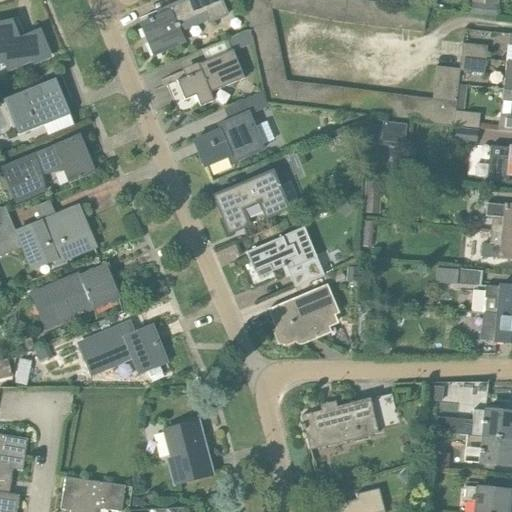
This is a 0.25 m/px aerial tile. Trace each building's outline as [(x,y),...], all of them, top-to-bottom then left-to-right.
[(226,16),(218,0),(186,0),(167,8),(169,12),(141,24),(155,56),(183,44),(175,27),(179,26),(178,24),(204,13),(208,23),(226,16)] [(245,0),(244,6),(249,28),(274,23),(272,9),(284,12),(286,0),(245,0)] [(286,0),(284,12),(296,15),(299,0),(286,0)] [(299,0),(296,15),(308,17),(311,0),(299,0)] [(311,0),(308,17),(320,20),(324,0),(311,0)] [(324,0),(320,20),(332,22),(336,0),(324,0)] [(346,0),(336,0),(332,22),(345,24),(348,0),(346,0)] [(348,0),(345,24),(356,25),(359,1),(348,0)] [(484,16),(485,0),(472,0),(471,15),(484,16)] [(485,0),(484,16),(497,17),(498,0),(485,0)] [(370,3),(359,1),(356,25),(367,27),(370,3)] [(370,3),(367,27),(379,28),(381,4),(370,3)] [(381,4),(379,28),(390,29),(393,6),(381,4)] [(393,6),(390,29),(401,31),(404,7),(393,6)] [(404,7),(401,31),(412,32),(415,8),(404,7)] [(415,8),(412,32),(424,34),(427,10),(415,8)] [(10,23),(0,25),(0,63),(5,63),(8,70),(47,54),(38,33),(18,41),(10,23)] [(249,28),(251,39),(277,34),(274,23),(249,28)] [(251,39),(253,51),(279,45),(277,34),(251,39)] [(253,51),(256,62),(281,57),(279,45),(253,51)] [(462,45),(460,58),(483,60),(485,47),(462,45)] [(243,79),(231,50),(187,69),(189,76),(176,82),(184,100),(194,96),(199,107),(212,102),(208,94),(243,79)] [(258,73),(284,68),(281,57),(256,62),(258,73)] [(483,60),(460,58),(459,70),(460,70),(482,72),(483,60)] [(459,81),(460,70),(459,70),(436,67),(435,79),(459,81)] [(258,73),(265,105),(286,81),(284,68),(258,73)] [(459,81),(435,79),(434,89),(457,91),(459,81)] [(17,137),(57,121),(69,117),(54,80),(38,87),(3,101),(17,137)] [(294,109),(298,83),(287,81),(286,81),(265,105),(294,109)] [(294,109),(306,110),(309,84),(298,83),(294,109)] [(306,110),(317,111),(320,85),(309,84),(306,110)] [(317,111),(328,113),(331,87),(320,85),(317,111)] [(328,113),(339,114),(343,88),(331,87),(328,113)] [(339,114),(351,115),(354,89),(343,88),(339,114)] [(351,115),(362,117),(365,91),(354,89),(351,115)] [(434,89),(433,99),(430,125),(453,128),(455,113),(457,91),(434,89)] [(365,91),(362,117),(373,118),(376,92),(365,91)] [(373,118),(385,119),(388,94),(376,92),(373,118)] [(266,110),(264,105),(260,94),(224,110),(230,123),(228,124),(227,121),(219,124),(222,130),(194,142),(205,168),(229,157),(232,165),(262,152),(248,118),(266,110)] [(396,121),(399,95),(388,94),(385,119),(396,121)] [(407,122),(410,96),(399,95),(396,121),(407,122)] [(407,122),(419,124),(422,98),(410,96),(407,122)] [(430,125),(433,99),(422,98),(419,124),(430,125)] [(453,128),(455,128),(476,131),(477,115),(455,113),(453,128)] [(499,132),(511,133),(511,113),(511,119),(501,118),(499,132)] [(376,143),(399,146),(402,126),(378,124),(376,143)] [(476,131),(455,128),(454,142),(475,145),(477,131),(476,131)] [(83,149),(78,138),(2,170),(16,203),(44,191),(40,176),(64,170),(70,185),(94,175),(89,164),(83,165),(77,151),(83,149)] [(511,149),(496,148),(495,158),(496,158),(494,174),(511,176),(511,149)] [(285,211),(270,174),(214,198),(229,233),(247,226),(240,211),(259,204),(265,219),(285,211)] [(379,214),(381,184),(365,183),(363,214),(379,214)] [(92,242),(78,207),(55,217),(48,201),(33,208),(40,223),(16,233),(11,221),(0,225),(0,294),(4,293),(0,282),(0,257),(22,249),(31,270),(55,260),(57,264),(70,258),(68,253),(92,242)] [(344,218),(350,213),(343,205),(338,211),(344,218)] [(493,218),(492,232),(511,233),(511,207),(487,205),(486,217),(493,218)] [(370,248),(373,222),(363,221),(361,247),(370,248)] [(324,276),(304,229),(245,254),(254,274),(269,268),(271,273),(285,267),(294,289),(324,276)] [(511,233),(492,232),(490,245),(483,244),(482,257),(511,260),(511,233)] [(116,299),(103,267),(70,281),(69,279),(33,295),(46,328),(116,299)] [(358,283),(359,269),(346,268),(345,282),(358,283)] [(479,287),(480,272),(451,270),(450,284),(456,284),(456,286),(479,287)] [(343,279),(340,271),(332,274),(336,283),(343,279)] [(498,300),(497,315),(511,316),(511,288),(499,287),(499,288),(486,287),(484,298),(498,300)] [(335,315),(325,289),(276,309),(279,316),(273,319),(278,331),(273,333),(278,345),(283,343),(284,345),(295,341),(296,343),(298,344),(299,345),(300,345),(301,345),(302,344),(328,334),(326,328),(334,325),(331,317),(335,315)] [(376,318),(377,304),(363,303),(363,311),(366,314),(369,318),(376,318)] [(385,328),(390,313),(380,309),(375,323),(385,328)] [(511,316),(497,315),(495,329),(482,328),(480,340),(494,342),(494,343),(511,344),(511,316)] [(131,336),(127,325),(79,345),(91,376),(140,355),(147,371),(165,363),(158,346),(154,348),(146,330),(131,336)] [(30,339),(22,342),(26,352),(34,349),(30,339)] [(46,346),(34,351),(39,363),(52,358),(46,346)] [(0,379),(11,376),(7,360),(0,362),(0,379)] [(24,384),(25,374),(14,373),(13,384),(24,384)] [(442,389),(432,388),(431,403),(441,404),(442,389)] [(390,394),(301,417),(309,451),(378,434),(376,428),(397,423),(390,394)] [(474,411),(471,437),(511,441),(511,414),(486,412),(474,411)] [(175,485),(211,475),(197,423),(164,432),(172,460),(168,461),(175,485)] [(426,450),(428,434),(411,432),(410,448),(426,450)] [(0,491),(11,493),(15,469),(25,471),(30,439),(0,434),(0,491)] [(511,441),(471,437),(467,437),(465,463),(481,465),(481,464),(511,467),(511,468),(511,441)] [(448,472),(449,455),(436,454),(434,471),(448,472)] [(409,487),(418,477),(406,467),(397,477),(409,487)] [(72,511),(99,511),(100,509),(119,511),(120,511),(124,487),(68,478),(63,509),(73,510),(72,511)] [(475,502),(473,511),(507,511),(509,493),(465,489),(464,501),(475,502)] [(383,511),(378,490),(356,496),(357,501),(347,505),(322,505),(322,511),(383,511)] [(18,511),(21,495),(11,493),(0,491),(0,511),(18,511)] [(141,500),(133,498),(131,508),(140,510),(141,500)]
